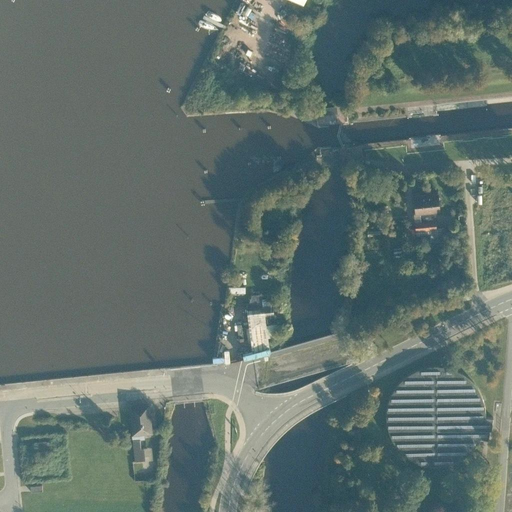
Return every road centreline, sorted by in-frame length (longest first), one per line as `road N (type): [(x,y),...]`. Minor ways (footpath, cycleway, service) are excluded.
road 1 (unclassified): [(266,428),(241,395),(218,384),(5,403),(13,497)]
road 2 (tertiary): [(511,298),(305,398),(266,428)]
